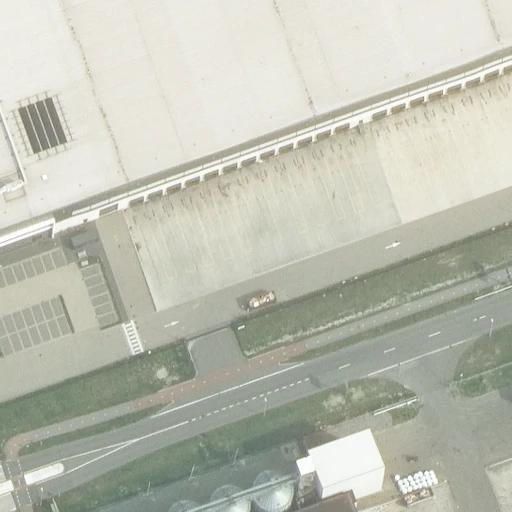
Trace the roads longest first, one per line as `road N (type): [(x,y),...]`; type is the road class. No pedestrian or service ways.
road 1 (unclassified): [(156,432),(511,307)]
road 2 (unclassified): [(0,506),(89,471),(156,432)]
road 3 (unclassified): [(156,432),(0,473)]
